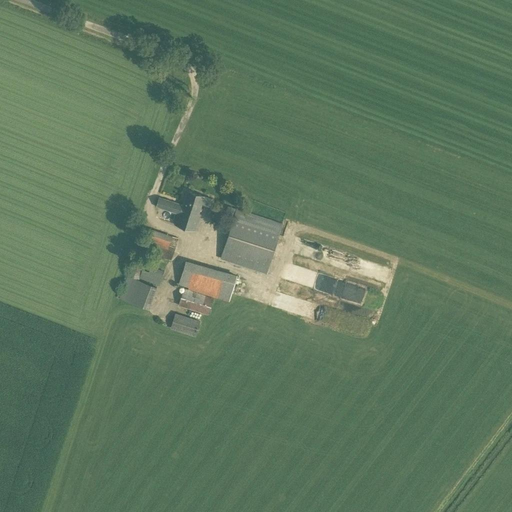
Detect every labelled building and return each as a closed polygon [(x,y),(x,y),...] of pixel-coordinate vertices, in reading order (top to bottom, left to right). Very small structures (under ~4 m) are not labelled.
[(181,204),(158,197),(156,207),(178,214),(174,224),(195,231),(200,214),(199,214),(202,204),(210,207),(213,199),(185,190),(181,204)] [(226,212),(234,215),(220,259),(266,274),(283,224),(236,208),(228,206),(226,212)] [(178,238),(146,227),(138,249),(170,260),(178,238)] [(139,269),(145,253),(137,250),(119,298),(148,309),(156,287),(138,280),(139,278),(159,285),(163,272),(150,267),(149,272),(142,269),(142,270),(139,269)] [(178,285),(229,298),(234,276),(225,273),(226,271),(186,260),(178,285)] [(213,298),(183,288),(178,305),(208,315),(213,298)] [(170,329),(195,337),(200,321),(175,313),(170,329)]
